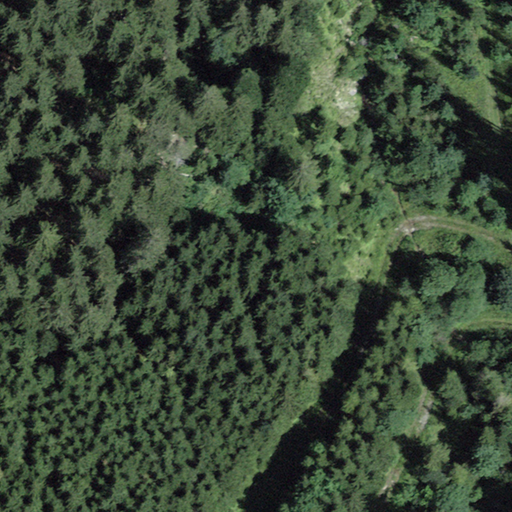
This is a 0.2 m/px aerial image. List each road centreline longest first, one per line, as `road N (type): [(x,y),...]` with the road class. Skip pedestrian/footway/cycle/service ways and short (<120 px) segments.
road 1 (track): [(511,244),(477,225),(403,217),(363,339),(256,511)]
road 2 (track): [(511,329),(460,327),(381,511)]
